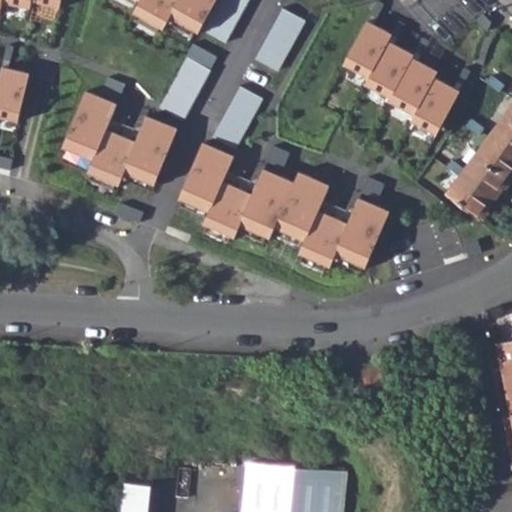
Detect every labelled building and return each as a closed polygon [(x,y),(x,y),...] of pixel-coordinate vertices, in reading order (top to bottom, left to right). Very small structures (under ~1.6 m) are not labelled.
[(3,0),(3,4),(31,11),(33,2),(33,0),(3,0)] [(33,0),(33,2),(61,9),(62,0),(33,0)] [(204,30),(220,0),(138,0),(144,3),(137,16),(167,33),(174,19),(202,34),(204,30)] [(221,0),(220,0),(213,13),(236,26),(243,12),(221,0)] [(221,0),(243,12),(249,0),(221,0)] [(286,0),(284,0),(278,13),(300,25),(307,12),(286,0)] [(384,4),(378,1),(367,20),(374,23),(384,4)] [(213,13),(206,28),(228,40),(236,26),(213,13)] [(278,13),(270,26),(292,38),(300,25),(278,13)] [(392,33),(367,20),(344,65),(369,78),(389,40),(392,33)] [(405,24),(399,21),(392,33),(389,40),(395,43),(405,24)] [(270,26),(263,41),(285,52),(292,38),(270,26)] [(429,40),(423,37),(414,54),(412,59),(417,62),(429,40)] [(414,54),(389,40),(369,78),(365,87),(390,100),(412,59),(414,54)] [(263,41),(255,54),(278,66),(285,52),(263,41)] [(15,48),(8,46),(3,68),(10,69),(15,48)] [(191,54),(183,69),(205,81),(213,66),(191,54)] [(417,62),(412,59),(390,100),(389,103),(414,117),(434,78),(437,73),(417,62)] [(471,70),(465,67),(454,88),(460,91),(471,70)] [(2,73),(0,79),(0,118),(19,123),(31,74),(10,69),(3,68),(2,73)] [(183,69),(175,83),(198,95),(205,81),(183,69)] [(487,80),(500,90),(505,83),(492,74),(487,80)] [(109,78),(104,92),(120,99),(126,85),(109,78)] [(460,91),(434,78),(414,117),(411,123),(436,136),(460,91)] [(242,80),(233,96),(256,108),(264,92),(242,80)] [(174,85),(167,98),(190,110),(198,95),(175,83),(174,85)] [(118,104),(87,92),(64,148),(93,159),(87,173),(120,186),(126,172),(152,182),(152,184),(156,186),(179,129),(147,116),(137,141),(108,130),(118,104)] [(233,96),(226,110),(248,122),(256,108),(233,96)] [(167,98),(159,111),(183,125),(183,122),(190,110),(167,98)] [(511,108),(491,136),(511,151),(511,108)] [(226,110),(218,125),(240,137),(248,122),(226,110)] [(485,127),(472,117),(467,124),(480,133),(485,127)] [(218,125),(211,139),(233,151),(240,137),(218,125)] [(467,169),(464,173),(494,196),(511,170),(511,151),(491,136),(467,169)] [(235,156),(204,143),(180,199),(184,201),(185,199),(211,210),(205,225),(234,237),(240,223),(272,237),(276,228),(296,182),(263,168),(255,186),(227,174),(235,156)] [(290,153),(274,146),(267,160),(284,168),(290,153)] [(467,169),(453,159),(449,166),(462,176),(464,173),(467,169)] [(300,171),(296,182),(276,228),(307,242),(301,256),(329,268),(335,253),(367,267),(391,210),(360,197),(349,222),(320,210),(331,185),(300,171)] [(494,196),(464,173),(462,176),(449,194),(479,216),(494,196)] [(385,184),(368,177),(362,191),(379,199),(385,184)] [(511,339),(497,343),(511,426),(511,427),(511,339)] [(378,366),(359,371),(363,384),(381,379),(378,366)] [(335,511),(338,471),(236,463),(233,511),(335,511)] [(150,511),(152,485),(127,483),(124,511),(150,511)]
